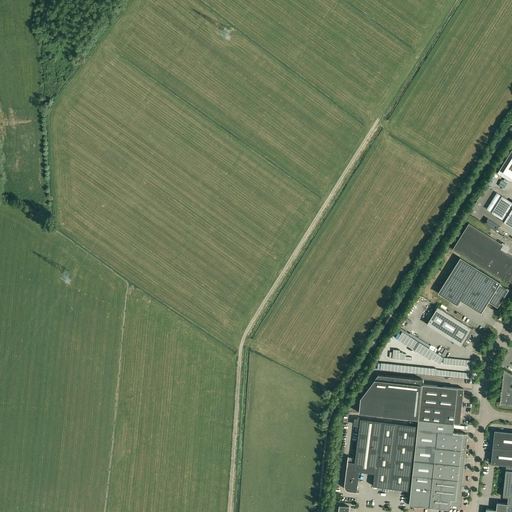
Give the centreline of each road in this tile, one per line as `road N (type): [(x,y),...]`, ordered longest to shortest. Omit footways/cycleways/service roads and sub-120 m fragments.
road 1 (track): [(452,0),(244,336),(228,511)]
road 2 (unknown): [(0,201),(54,228),(45,113),(131,0)]
